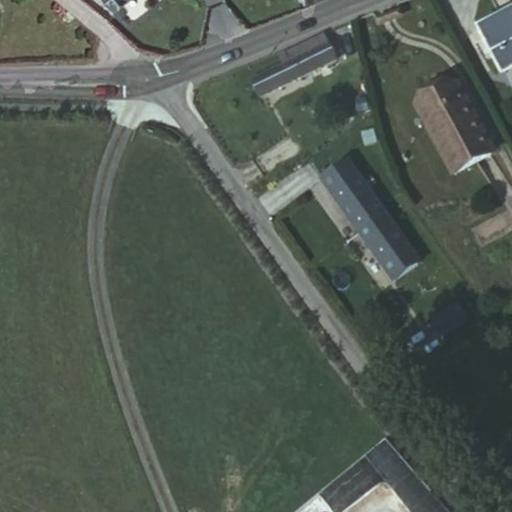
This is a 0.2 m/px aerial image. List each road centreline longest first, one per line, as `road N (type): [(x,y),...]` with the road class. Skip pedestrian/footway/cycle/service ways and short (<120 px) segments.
road 1 (residential): [(385,405),(152,80)]
road 2 (tertiary): [(152,80),(354,0)]
road 3 (tertiary): [(0,84),(152,80)]
road 4 (track): [(385,405),(480,511)]
